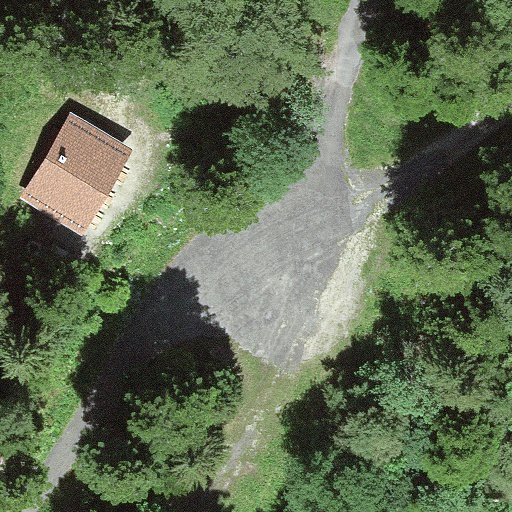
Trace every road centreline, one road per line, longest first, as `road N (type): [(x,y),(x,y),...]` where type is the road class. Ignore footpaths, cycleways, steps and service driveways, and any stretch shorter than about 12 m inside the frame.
road 1 (track): [(24,511),(123,377),(218,280),(300,224)]
road 2 (track): [(208,511),(255,417),(300,224)]
road 3 (track): [(300,224),(465,138),(511,104)]
road 4 (track): [(300,224),(367,0)]
